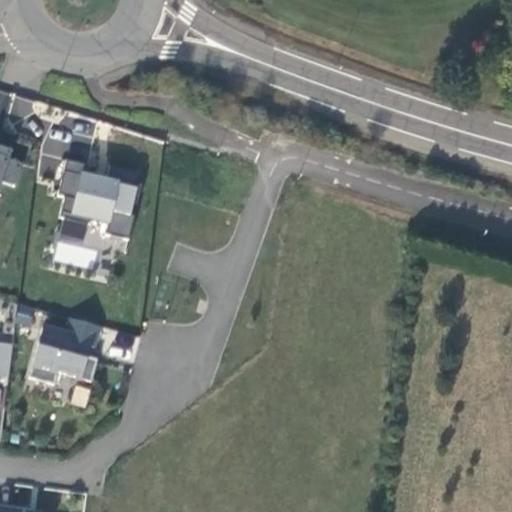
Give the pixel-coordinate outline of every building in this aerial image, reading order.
[(0,187),(2,182),(15,186),(22,164),(9,159),(12,150),(0,146),(0,187)] [(64,197),(59,218),(88,224),(89,218),(107,222),(105,234),(128,240),(134,215),(130,214),(132,201),(138,203),(142,183),(137,182),(140,172),(110,166),(106,180),(85,176),(88,165),(65,160),(57,196),(64,197)] [(100,328),(70,319),(65,335),(43,328),(28,378),(54,385),(58,373),(91,382),(97,360),(83,356),(86,346),(94,348),(100,328)] [(0,377),(7,379),(12,346),(0,343),(0,377)] [(73,385),(70,404),(86,407),(89,388),(73,385)]
